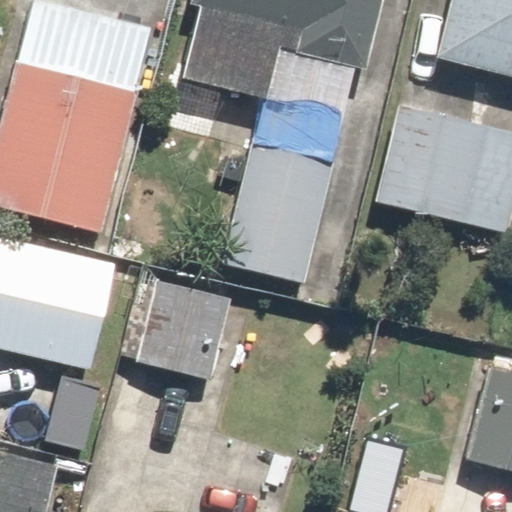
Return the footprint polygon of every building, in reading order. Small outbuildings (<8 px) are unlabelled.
[(182,79),(262,98),(252,141),(332,160),(354,65),(366,67),(381,0),(191,0),(191,5),(199,7),(182,79)] [(511,0),(449,0),(436,60),(511,77),(511,0)] [(0,137),(0,208),(99,232),(147,28),(32,1),(0,137)] [(511,205),(511,131),(398,105),(375,201),(506,232),(511,205)] [(331,164),(251,145),(223,263),(304,282),(331,164)] [(230,297),(156,280),(136,363),(210,380),(230,297)] [(511,370),(489,365),(467,460),(511,470),(511,370)] [(0,452),(0,511),(44,511),(56,467),(0,452)]
